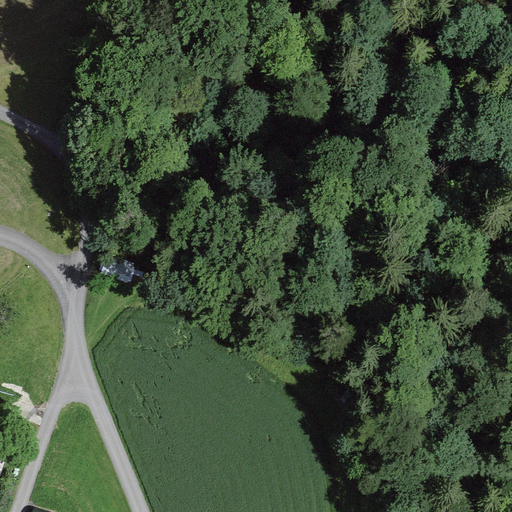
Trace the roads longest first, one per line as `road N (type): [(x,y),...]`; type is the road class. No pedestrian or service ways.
road 1 (residential): [(73,303),(86,226),(80,175),(59,145),(0,112)]
road 2 (residential): [(140,511),(84,363),(73,303)]
